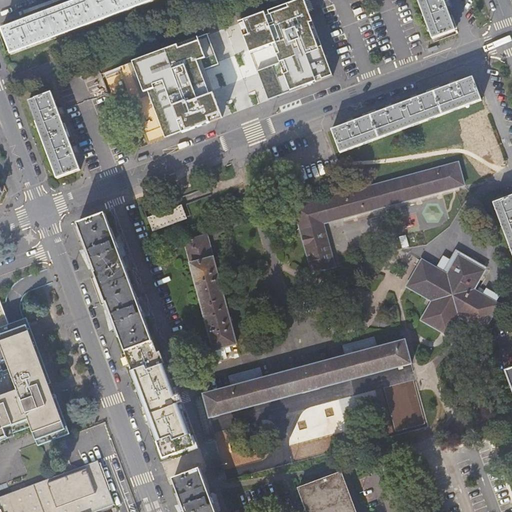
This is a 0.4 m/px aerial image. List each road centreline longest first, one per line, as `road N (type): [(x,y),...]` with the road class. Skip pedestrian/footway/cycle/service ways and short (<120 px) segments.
road 1 (residential): [(511,36),(43,209)]
road 2 (residential): [(43,209),(157,511)]
